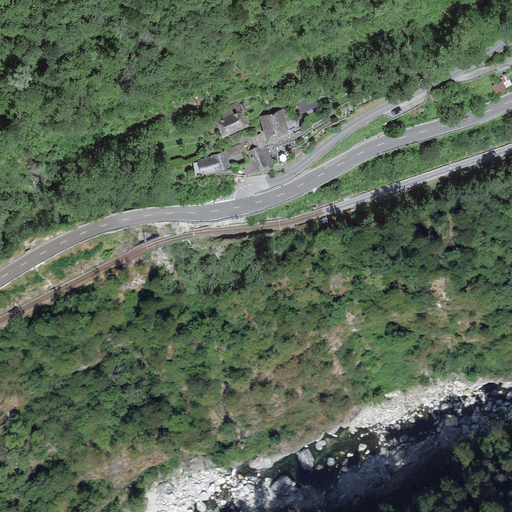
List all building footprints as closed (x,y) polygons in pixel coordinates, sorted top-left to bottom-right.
[(507,75),(500,78),(502,81),(491,86),(495,94),(511,86),(507,75)] [(314,94),(296,103),(301,115),(319,106),(314,94)] [(238,101),(218,110),(223,120),(215,123),(222,138),(249,126),(238,101)] [(282,110),(259,116),(266,144),(289,137),(282,110)] [(241,143),(224,150),(224,151),(225,151),(227,157),(244,150),(241,143)] [(264,144),(246,152),(256,172),(273,163),(264,144)] [(212,157),(197,161),(197,162),(192,164),(195,175),(199,174),(200,176),(230,168),(227,157),(225,151),(224,151),(211,154),(212,157)]
